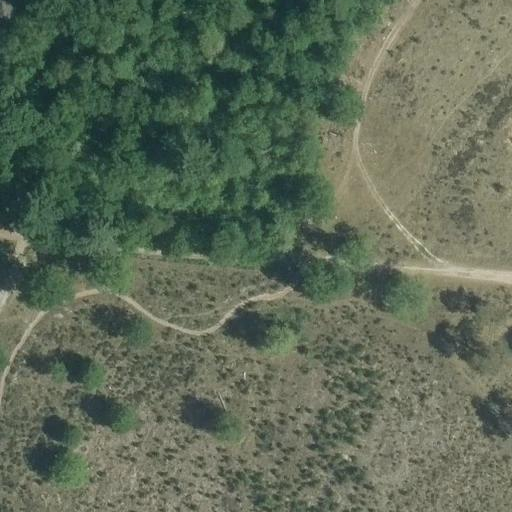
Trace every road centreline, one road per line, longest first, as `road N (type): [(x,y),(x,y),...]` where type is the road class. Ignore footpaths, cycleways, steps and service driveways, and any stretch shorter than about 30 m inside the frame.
road 1 (track): [(105,247),(154,144),(254,0)]
road 2 (track): [(314,262),(105,247)]
